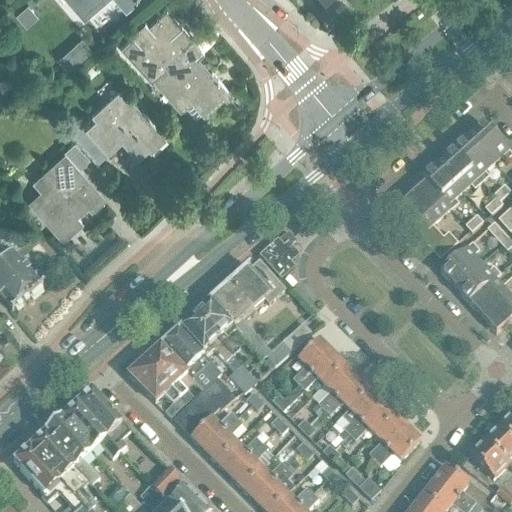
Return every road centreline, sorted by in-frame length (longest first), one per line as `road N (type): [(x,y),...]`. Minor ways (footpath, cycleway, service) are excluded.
road 1 (secondary): [(123,320),(186,284),(354,142)]
road 2 (secondary): [(334,122),(123,320)]
road 3 (residential): [(456,423),(310,284),(310,263),(350,225)]
road 4 (residential): [(80,357),(232,511)]
road 5 (secondary): [(354,142),(511,11)]
road 6 (residential): [(350,225),(494,364)]
road 7 (secondary): [(481,0),(334,122)]
road 8 (residential): [(486,102),(350,225)]
road 9 (tertiary): [(334,122),(227,0)]
